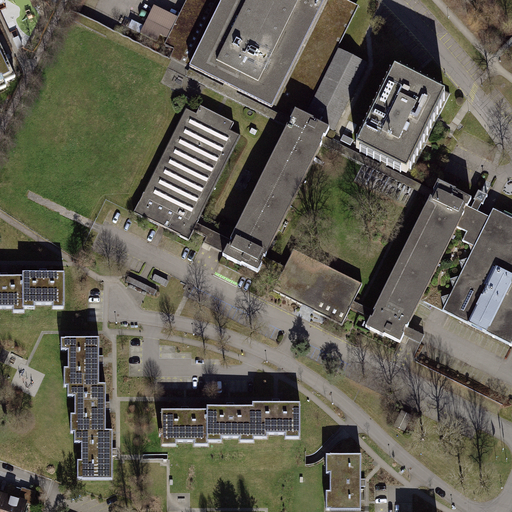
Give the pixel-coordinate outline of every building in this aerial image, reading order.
[(188,0),(179,19),(154,7),(141,34),(174,51),(169,60),(171,61),(189,70),(223,0),(188,0)] [(223,0),(189,70),(271,110),(326,0),(223,0)] [(326,0),(271,110),(291,120),(295,111),(303,115),(336,50),(357,7),(343,0),(326,0)] [(0,84),(16,78),(7,59),(0,43),(0,84)] [(336,50),(303,115),(314,120),(328,127),(335,114),(341,117),(367,65),(336,50)] [(393,66),(351,150),(408,178),(437,121),(450,95),(393,66)] [(271,110),(189,70),(185,77),(287,128),(288,127),(289,128),(292,121),(291,120),(271,110)] [(183,96),(179,105),(189,110),(194,101),(183,96)] [(186,109),(134,214),(189,241),(194,231),(197,224),(241,137),(230,131),(234,124),(200,107),(197,115),(186,109)] [(313,122),(314,120),(303,115),(295,111),(291,120),(292,121),(289,128),(288,127),(287,128),(231,241),(232,242),(229,248),(227,247),(227,248),(223,257),(241,266),(242,265),(258,273),(262,265),(266,258),(322,145),(322,144),(321,143),(324,137),(325,138),(325,137),(329,130),(313,122)] [(344,136),(341,141),(350,146),(353,141),(344,136)] [(336,142),(325,137),(325,138),(324,137),(321,143),(322,144),(322,145),(430,199),(430,198),(432,199),(435,192),(434,192),(434,191),(424,186),(408,178),(351,150),(336,142)] [(385,336),(400,343),(408,328),(421,301),(457,229),(468,208),(472,200),(456,192),(456,191),(438,182),(434,191),(434,192),(435,192),(432,199),(430,198),(430,199),(373,312),(370,319),(366,328),(384,337),(385,336)] [(445,308),(443,312),(511,347),(511,345),(511,220),(493,211),(489,219),(484,216),(478,213),(482,204),(476,201),(471,210),(468,208),(457,229),(467,234),(462,242),(469,246),(472,254),(469,260),(460,263),(463,272),(460,278),(451,281),(454,290),(451,296),(442,299),(445,308)] [(231,241),(197,224),(194,231),(227,248),(227,247),(229,248),(232,242),(231,241)] [(342,326),(350,309),(354,302),(362,285),(294,251),(285,268),(282,275),(273,291),(342,326)] [(285,268),(266,258),(262,265),(282,275),(285,268)] [(71,272),(30,273),(31,309),(72,308),(71,272)] [(169,282),(155,275),(152,280),(166,287),(169,282)] [(30,276),(0,276),(0,313),(31,312),(30,276)] [(157,291),(128,277),(126,282),(155,296),(157,291)] [(373,312),(354,302),(350,309),(370,319),(373,312)] [(98,342),(56,342),(56,389),(98,389),(98,342)] [(107,389),(65,389),(65,436),(107,436),(107,389)] [(289,408),(245,408),(245,444),(289,444),(289,408)] [(412,416),(402,411),(395,426),(405,431),(412,416)] [(245,412),(200,412),(200,448),(245,448),(245,412)] [(200,414),(156,414),(156,450),(200,450),(200,414)] [(113,437),(72,437),(71,483),(113,483),(113,437)] [(360,511),(360,458),(326,458),(326,466),(326,511),(360,511)] [(0,493),(0,511),(10,511),(14,497),(0,493)] [(15,497),(10,511),(31,511),(34,503),(15,497)]
